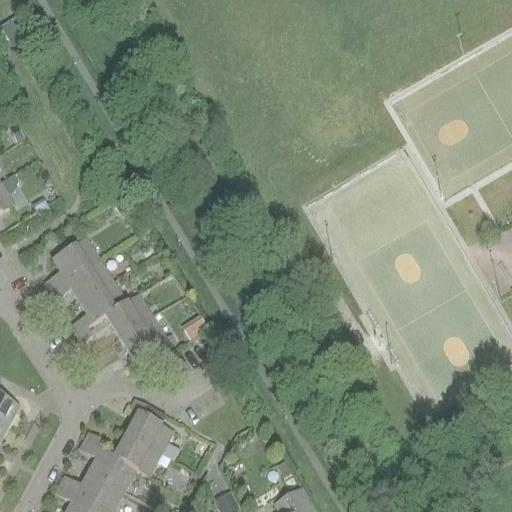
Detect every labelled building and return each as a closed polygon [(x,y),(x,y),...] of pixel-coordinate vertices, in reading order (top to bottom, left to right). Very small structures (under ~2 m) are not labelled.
[(6,26),(19,47),(35,37),(22,16),(6,26)] [(0,187),(0,217),(14,209),(0,187)] [(49,295),(100,264),(86,242),(52,263),(60,276),(44,286),(49,295)] [(79,306),(113,285),(100,264),(49,295),(54,304),(71,293),(79,306)] [(105,320),(126,306),(113,285),(79,306),(87,319),(70,329),(76,338),(87,331),(105,320)] [(118,341),(152,320),(138,298),(126,306),(105,320),(118,341)] [(152,320),(118,341),(131,363),(159,346),(165,354),(176,347),(170,338),(165,341),(152,320)] [(87,331),(76,338),(81,346),(92,339),(87,331)] [(19,409),(0,398),(0,427),(7,431),(19,409)] [(125,439),(161,458),(173,436),(161,429),(166,420),(134,403),(129,412),(137,416),(125,439)] [(84,444),(95,450),(100,442),(88,436),(84,444)] [(148,481),(161,458),(125,439),(113,460),(136,474),(148,481)] [(113,460),(95,450),(84,444),(79,453),(96,463),(88,476),(124,495),(136,474),(113,460)] [(101,511),(114,511),(124,495),(88,476),(81,489),(64,480),(59,489),(101,511)] [(101,511),(59,489),(54,498),(71,507),(68,511),(101,511)] [(312,511),(301,493),(275,508),(276,511),(312,511)]
